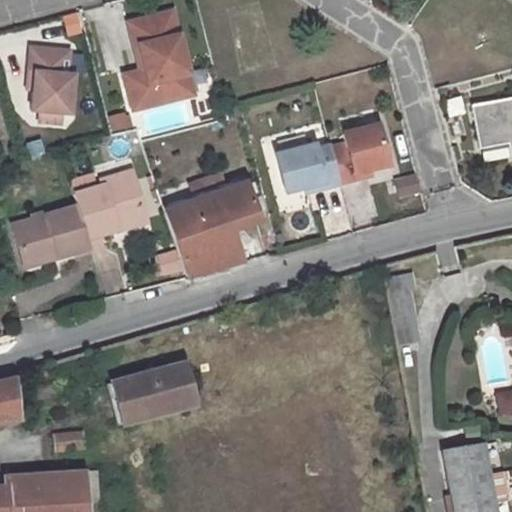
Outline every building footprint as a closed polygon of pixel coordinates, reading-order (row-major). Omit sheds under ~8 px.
[(180,97),(174,77),(183,74),(165,12),(117,24),(124,51),(130,49),(136,70),(116,77),(126,111),(180,97)] [(63,16),(66,37),(83,35),(80,13),(63,16)] [(67,55),(29,53),(27,78),(33,78),(32,93),(30,115),(36,116),(60,117),(68,118),(71,80),(65,80),(67,55)] [(183,74),(174,77),(180,97),(188,95),(183,74)] [(511,99),(468,110),(477,151),(505,145),(508,161),(511,160),(511,99)] [(132,132),(132,116),(114,115),(113,131),(132,132)] [(36,116),(35,126),(59,127),(60,117),(36,116)] [(344,146),(329,151),(339,187),(355,182),(353,177),(388,169),(377,127),(342,137),(344,146)] [(329,149),(314,153),(313,148),(275,158),(285,196),(308,190),(321,186),(323,191),(339,187),(329,151),(329,149)] [(399,199),(422,192),(417,173),(394,180),(399,199)] [(106,191),(76,199),(81,216),(89,242),(121,234),(120,229),(149,221),(135,176),(104,184),(106,191)] [(213,272),(201,235),(227,227),(255,217),(244,186),(223,193),(218,178),(190,188),(195,204),(163,215),(186,281),(213,272)] [(321,186),(308,190),(309,195),(323,191),(321,186)] [(60,257),(91,249),(89,242),(82,220),(81,216),(15,233),(29,276),(63,267),(60,257)] [(149,221),(120,229),(121,234),(150,226),(149,221)] [(227,227),(201,235),(213,272),(241,265),(227,227)] [(91,249),(60,257),(63,267),(90,260),(95,259),(91,249)] [(415,275),(385,280),(396,347),(427,341),(415,275)] [(184,363),(110,382),(121,425),(196,406),(184,363)] [(16,382),(0,385),(0,425),(18,421),(16,382)] [(511,390),(497,392),(498,415),(511,414),(511,390)] [(79,432),(52,435),(53,451),(81,449),(79,432)] [(442,454),(451,511),(491,511),(480,446),(442,454)] [(96,471),(84,472),(85,491),(98,490),(96,471)] [(84,472),(19,478),(19,479),(21,511),(11,511),(86,511),(85,491),(84,472)] [(19,479),(6,481),(6,488),(0,488),(0,511),(11,511),(21,511),(19,479)]
